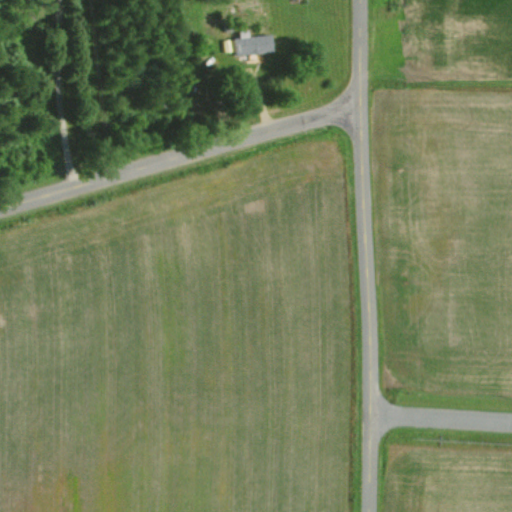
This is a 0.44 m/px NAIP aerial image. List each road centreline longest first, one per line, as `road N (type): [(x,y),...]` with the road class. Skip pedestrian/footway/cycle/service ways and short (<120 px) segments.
road 1 (residential): [(379,511),(378,0)]
road 2 (residential): [(0,212),(378,105)]
road 3 (residential): [(380,417),(511,424)]
